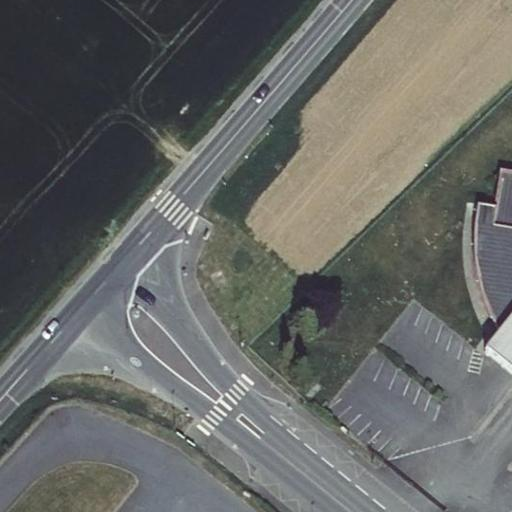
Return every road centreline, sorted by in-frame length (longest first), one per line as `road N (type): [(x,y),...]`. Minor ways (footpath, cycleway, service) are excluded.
road 1 (secondary): [(86,303),(352,0)]
road 2 (unclassified): [(86,303),(349,511)]
road 3 (secondary): [(0,400),(86,303)]
